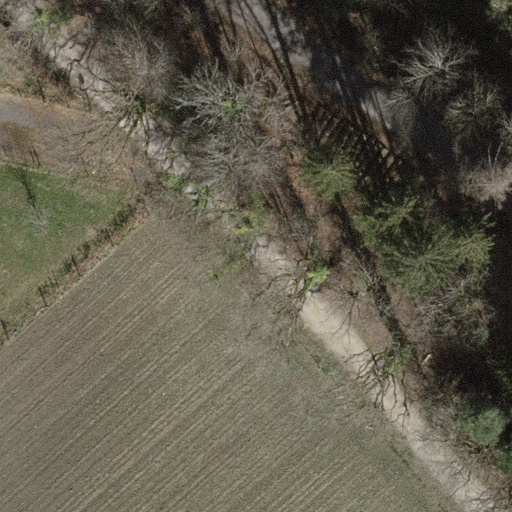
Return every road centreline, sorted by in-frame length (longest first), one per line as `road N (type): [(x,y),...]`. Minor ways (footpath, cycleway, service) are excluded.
road 1 (track): [(13,0),(151,134),(484,511)]
road 2 (track): [(511,186),(418,127),(251,0)]
